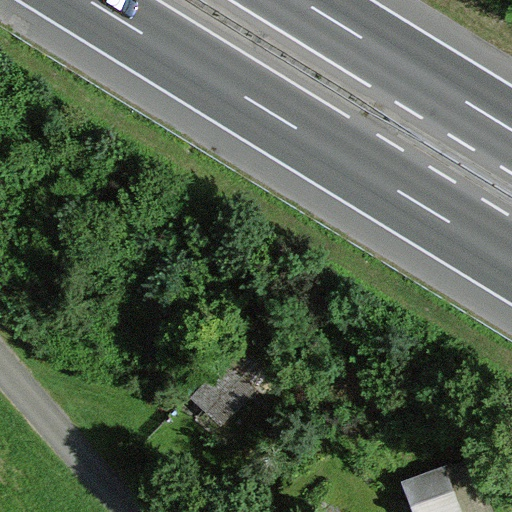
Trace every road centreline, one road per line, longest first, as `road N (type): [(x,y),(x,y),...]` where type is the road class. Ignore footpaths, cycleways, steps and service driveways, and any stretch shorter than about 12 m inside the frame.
road 1 (motorway): [(89,0),(511,261)]
road 2 (motorway): [(511,129),(301,0)]
road 3 (residential): [(0,373),(131,511)]
